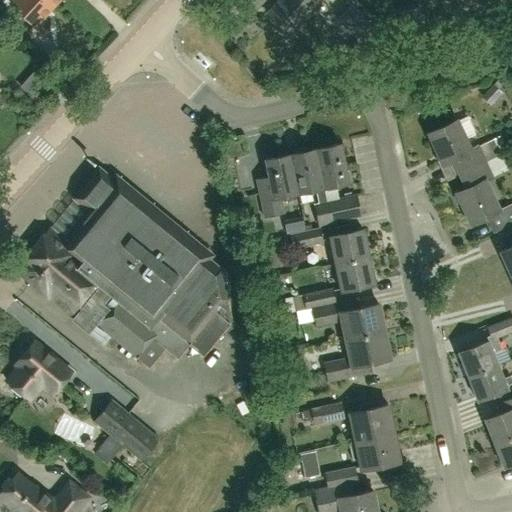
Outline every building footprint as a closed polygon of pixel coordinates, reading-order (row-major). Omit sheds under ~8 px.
[(51,6),(45,0),(14,0),(11,4),(34,25),(51,6)] [(290,34),(321,0),(279,0),(267,13),(290,34)] [(336,20),(356,38),(355,39),(364,48),(370,42),(369,40),(377,31),(369,24),(371,22),(350,5),(336,20)] [(405,38),(424,33),(418,9),(399,13),(405,38)] [(455,122),(428,134),(443,165),(453,160),(460,174),(483,163),(500,155),(493,140),(476,148),(469,152),(464,141),(456,124),(455,122)] [(314,149),(322,188),(336,185),(348,183),(340,143),(314,149)] [(316,224),(329,222),(325,202),(322,188),(314,149),(288,154),(296,193),(315,189),(318,203),(312,205),(316,224)] [(263,217),(283,213),(280,196),(296,193),(288,154),(263,160),(267,176),(255,178),(257,186),(263,217)] [(467,189),(456,193),(471,224),(485,218),(492,234),(511,224),(511,204),(498,212),(484,182),(490,179),(483,163),(460,174),(461,177),(467,189)] [(227,301),(226,300),(227,298),(221,269),(220,269),(98,167),(73,198),(87,209),(62,239),(48,228),(23,257),(26,259),(17,270),(45,294),(46,293),(70,314),(71,313),(92,330),(96,325),(136,357),(148,368),(164,348),(177,359),(188,344),(197,334),(212,345),(232,320),(227,301)] [(339,199),(325,202),(329,222),(359,215),(355,196),(339,199)] [(292,249),(322,242),(319,227),(289,234),(292,249)] [(335,264),(368,257),(362,230),(329,236),(335,264)] [(500,251),(511,275),(511,274),(511,245),(511,247),(500,251)] [(374,284),(368,257),(335,264),(341,291),(374,284)] [(304,309),(311,308),(335,302),(332,287),(301,294),(301,295),(291,297),(294,311),(304,309)] [(344,338),(383,330),(377,303),(348,309),(346,300),(335,302),(311,308),(315,327),(341,321),(344,338)] [(457,353),(466,376),(497,364),(492,353),(501,349),(496,338),(511,332),(511,318),(487,328),(491,340),(487,342),(487,341),(457,353)] [(371,374),(369,363),(389,359),(383,331),(345,340),(348,357),(323,363),(327,383),(362,376),(371,374)] [(51,394),(70,371),(34,341),(15,364),(18,366),(6,381),(29,399),(40,385),(51,394)] [(508,384),(510,391),(511,395),(511,380),(510,376),(502,379),(497,364),(466,376),(476,400),(506,388),(505,385),(508,384)] [(247,371),(249,384),(260,382),(258,369),(247,371)] [(511,397),(496,404),(499,413),(483,419),(493,443),(511,435),(511,397)] [(93,422),(139,460),(157,438),(111,400),(93,422)] [(313,424),(343,418),(340,402),(310,408),(313,424)] [(354,441),(393,433),(387,404),(348,413),(354,441)] [(64,432),(90,447),(99,432),(73,416),(64,432)] [(393,433),(354,441),(360,469),(399,461),(393,433)] [(511,435),(493,443),(502,467),(511,463),(511,435)] [(327,487),(343,483),(357,480),(354,466),(324,472),(327,487)] [(75,511),(88,497),(68,481),(52,501),(41,492),(40,493),(16,473),(0,492),(0,498),(11,508),(10,509),(14,511),(75,511)] [(377,511),(372,489),(345,495),(343,483),(327,487),(314,489),(318,511),(377,511)]
